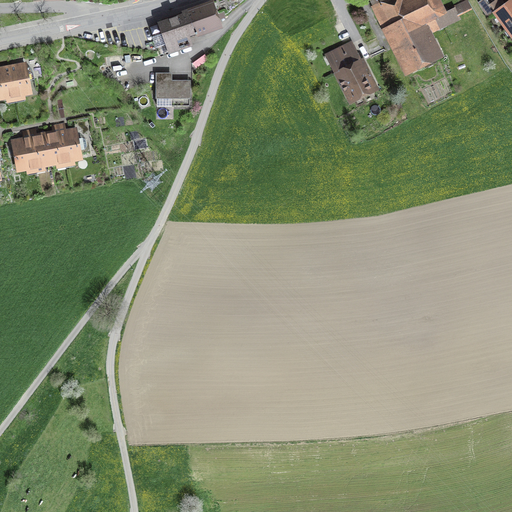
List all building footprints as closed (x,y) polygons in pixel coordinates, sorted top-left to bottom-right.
[(375,0),(410,69),(435,56),(424,34),(437,27),(438,28),(459,17),(458,15),(469,9),(466,2),(445,12),(438,0),(375,0)] [(511,0),(485,0),(511,35),(511,0)] [(168,21),(150,27),(160,55),(191,44),(188,35),(195,33),(196,35),(197,34),(197,35),(201,34),(200,31),(218,25),(211,6),(168,21)] [(290,34),(303,28),(298,17),(284,23),(290,34)] [(351,43),(328,55),(345,90),(348,88),(352,97),(373,88),(351,43)] [(10,67),(15,95),(30,92),(28,81),(34,80),(33,73),(29,68),(26,68),(25,64),(10,67)] [(15,95),(10,67),(0,69),(0,96),(0,98),(15,95)] [(189,82),(157,81),(157,106),(189,105),(189,82)] [(60,133),(65,161),(81,158),(80,150),(85,149),(87,146),(85,140),(83,138),(77,139),(75,130),(60,133)] [(50,164),(65,161),(60,133),(45,136),(50,164)] [(35,167),(50,164),(45,136),(30,138),(35,167)] [(18,170),(35,167),(30,138),(13,142),(18,170)]
